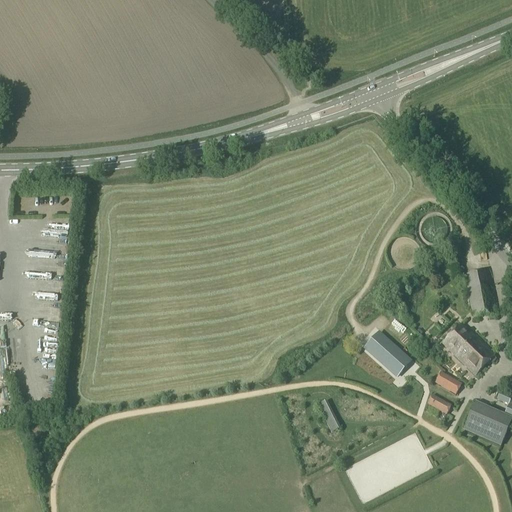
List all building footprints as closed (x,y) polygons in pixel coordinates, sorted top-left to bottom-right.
[(473,320),(497,316),(489,272),(465,276),(473,320)] [(476,377),(495,358),(461,326),(443,345),(476,377)] [(379,334),(364,352),(396,381),(411,363),(379,334)] [(441,374),(435,385),(456,397),(462,386),(441,374)] [(500,394),(497,401),(508,406),(511,398),(500,394)] [(431,397),(427,406),(446,417),(451,408),(431,397)] [(331,435),(341,429),(327,402),(318,407),(331,435)] [(500,448),(511,420),(501,416),(475,404),(463,432),(500,448)]
